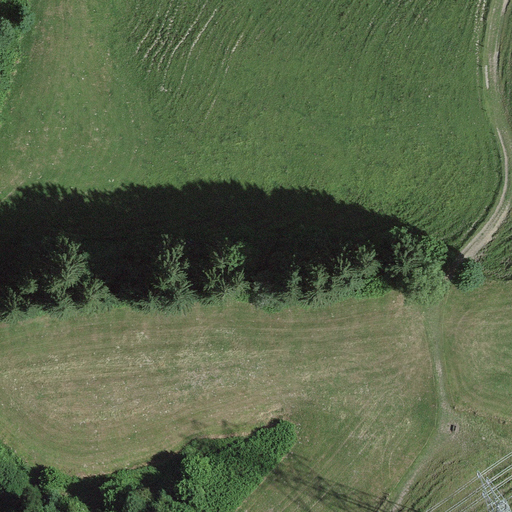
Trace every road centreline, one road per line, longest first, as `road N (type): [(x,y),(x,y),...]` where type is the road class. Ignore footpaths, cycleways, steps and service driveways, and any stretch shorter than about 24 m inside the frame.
road 1 (track): [(511,188),(442,289),(435,312),(450,426),(402,511)]
road 2 (track): [(502,0),(492,88),(511,154)]
